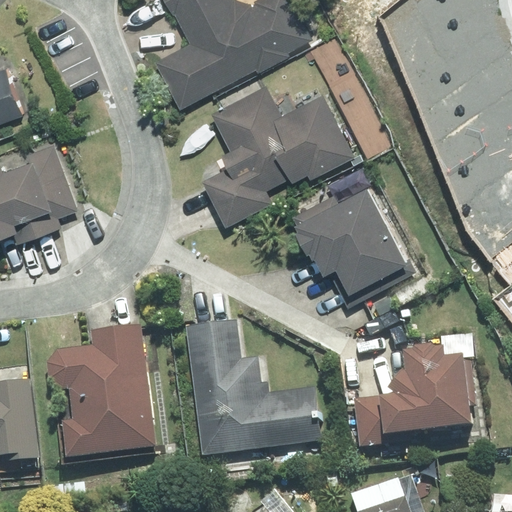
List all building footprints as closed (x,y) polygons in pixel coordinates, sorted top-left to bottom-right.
[(173,0),(196,42),(160,61),(185,108),(261,68),(262,71),(295,54),(293,51),(318,38),(297,0),(258,0),(260,4),(257,5),(257,3),(244,0),(173,0)] [(0,124),(28,115),(11,68),(0,71),(0,124)] [(270,85),(217,112),(236,150),(229,153),(236,166),(209,179),(233,226),(278,202),(271,189),(296,177),(299,182),(314,174),(317,178),(359,156),(327,94),(286,116),(270,85)] [(83,209),(59,143),(33,153),(37,161),(13,169),(10,163),(0,166),(0,240),(19,233),(22,243),(67,226),(63,217),(83,209)] [(423,270),(377,185),(344,203),(339,194),(299,215),(304,225),(306,223),(309,229),(307,230),(318,251),(321,250),(324,256),(326,256),(354,307),(423,270)] [(382,317),(397,309),(391,298),(376,305),(382,317)] [(208,458),(327,443),(320,389),(275,395),(273,384),(267,385),(263,359),(248,361),(243,322),(191,329),(208,458)] [(162,449),(146,326),(95,333),(98,347),(63,352),(53,365),(55,382),(68,391),(74,391),(78,422),(67,423),(72,461),(162,449)] [(445,351),(442,348),(427,350),(424,353),(414,354),(417,377),(413,374),(406,383),(399,392),(406,398),(391,399),(391,398),(360,402),(366,450),(418,444),(418,436),(483,428),(474,357),(457,359),(455,350),(445,351)] [(44,460),(34,380),(0,385),(0,460),(7,459),(8,464),(44,460)] [(174,472),(154,474),(155,489),(175,488),(174,472)] [(341,479),(331,481),(333,496),(342,495),(341,479)] [(410,498),(404,480),(356,497),(360,511),(416,511),(412,498),(410,498)] [(131,511),(130,499),(110,501),(111,511),(131,511)]
